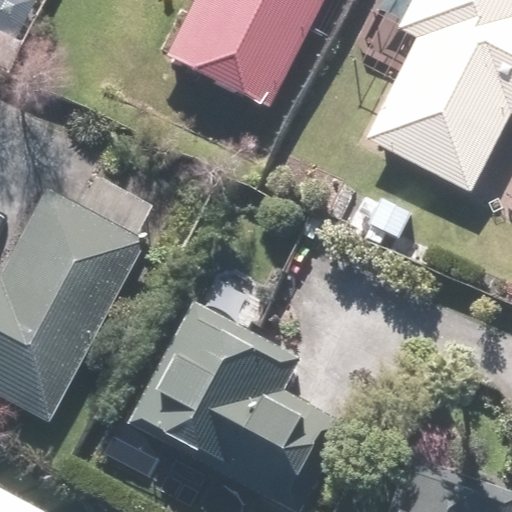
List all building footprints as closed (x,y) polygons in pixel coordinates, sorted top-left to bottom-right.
[(189,0),(154,68),(255,122),(319,0),(189,0)] [(511,0),(385,0),(355,62),(390,80),(358,143),(478,202),(511,133),(511,0)] [(0,402),(51,427),(141,242),(34,190),(0,259),(0,402)] [(328,377),(197,304),(130,425),(285,511),(295,511),(342,429),(310,411),(328,377)] [(511,511),(511,494),(409,456),(388,511),(511,511)] [(32,511),(0,495),(0,511),(32,511)]
